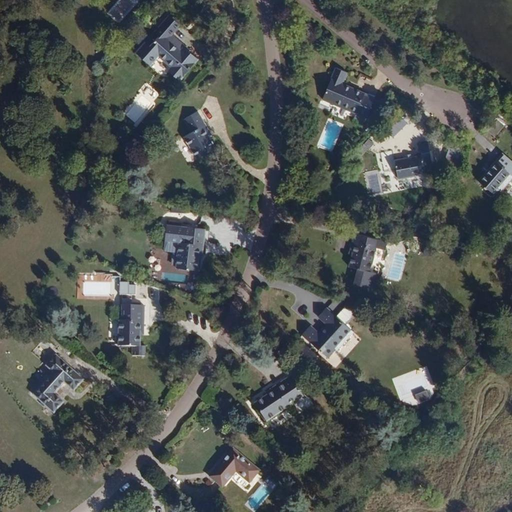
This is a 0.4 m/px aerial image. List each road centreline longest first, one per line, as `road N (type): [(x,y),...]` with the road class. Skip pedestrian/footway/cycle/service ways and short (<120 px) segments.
road 1 (unclassified): [(78,511),(175,415),(241,299),(266,213),(278,124),(263,0)]
road 2 (unclassified): [(459,125),(302,0)]
